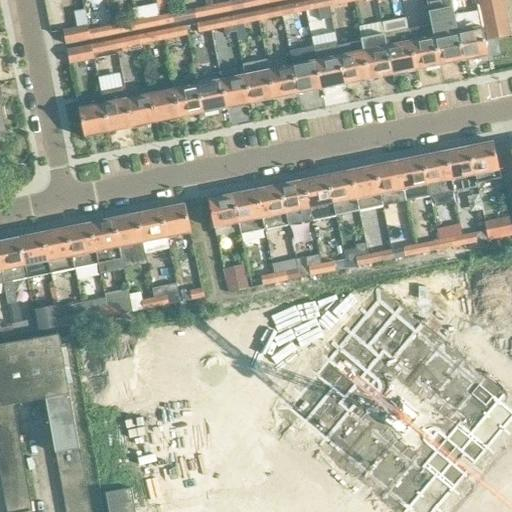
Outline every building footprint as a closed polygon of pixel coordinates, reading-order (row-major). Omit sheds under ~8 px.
[(256,6),(254,0),(230,0),(231,2),(233,11),(256,6)] [(328,0),(314,0),(304,2),(306,11),(318,8),(321,21),(332,19),(330,6),(328,0)] [(451,0),(437,0),(427,2),(434,36),(440,66),(464,62),(455,18),(451,0)] [(507,12),(504,0),(503,0),(479,5),(481,12),(482,17),(507,12)] [(233,11),(231,2),(207,6),(209,15),(233,11)] [(306,11),(304,2),(281,7),(283,16),(285,22),(296,19),(295,13),(306,11)] [(209,15),(207,6),(183,11),(185,20),(209,15)] [(283,16),(281,7),(257,12),(259,20),(283,16)] [(88,24),(89,24),(86,9),(75,11),(78,27),(63,30),(66,44),(91,39),(89,30),(88,24)] [(259,20),(257,12),(234,16),(235,25),(243,24),(244,23),(259,20)] [(487,41),(484,29),(482,17),(481,12),(455,18),(464,62),(488,57),(485,41),(487,41)] [(509,23),(507,12),(482,17),(484,29),(509,23)] [(172,13),(160,16),(162,25),(174,22),(172,13)] [(162,25),(160,16),(136,21),(138,30),(162,25)] [(234,16),(210,21),(212,30),(224,28),(225,34),(237,32),(235,25),(234,16)] [(138,30),(136,21),(113,26),(114,34),(138,30)] [(212,30),(210,21),(198,24),(200,32),(212,30)] [(243,24),(235,25),(237,32),(239,42),(247,41),(244,23),(243,24)] [(511,36),(509,23),(484,29),(487,41),(511,36)] [(114,34),(113,26),(89,30),(91,39),(114,34)] [(188,35),(186,26),(163,30),(165,40),(188,35)] [(411,41),(409,29),(385,33),(386,37),(393,76),(417,71),(411,41)] [(165,40),(163,30),(139,35),(141,45),(165,40)] [(141,45),(139,35),(115,40),(117,49),(141,45)] [(440,66),(434,36),(411,41),(417,71),(440,66)] [(393,76),(386,37),(362,42),(370,81),(393,76)] [(115,40),(92,45),(94,54),(95,59),(118,54),(117,49),(115,40)] [(370,81),(362,42),(338,46),(340,55),(346,86),(370,81)] [(337,43),(314,48),(316,60),(322,90),(346,86),(340,55),(338,46),(337,43)] [(92,45),(67,50),(70,64),(95,59),(94,54),(92,45)] [(244,65),(244,68),(252,105),(275,100),(269,70),(267,60),(244,65)] [(322,90),(316,60),(293,65),(299,95),(322,90)] [(299,95),(293,65),(269,70),(275,100),(299,95)] [(252,105),(244,68),(220,72),(228,109),(252,105)] [(228,109),(220,72),(197,77),(204,114),(228,109)] [(204,114),(197,77),(173,82),(174,89),(180,119),(204,114)] [(134,128),(128,98),(125,87),(101,91),(104,103),(110,133),(134,128)] [(180,119),(174,89),(151,93),(157,124),(180,119)] [(157,124),(151,93),(128,98),(134,128),(157,124)] [(110,133),(104,103),(79,108),(85,138),(110,133)] [(501,178),(493,143),(469,148),(476,183),(477,183),(501,178)] [(476,183),(469,148),(445,153),(453,192),(478,187),(477,183),(476,183)] [(453,192),(445,153),(422,157),(430,197),(453,192)] [(430,197),(422,157),(398,162),(406,201),(430,197)] [(406,201),(398,162),(375,167),(383,206),(406,201)] [(383,206),(375,167),(351,171),(359,211),(383,206)] [(359,211),(351,171),(328,176),(336,216),(359,211)] [(336,216),(328,176),(304,181),(312,221),(336,216)] [(312,221),(304,181),(281,185),(288,225),(312,221)] [(288,225),(281,185),(257,190),(265,230),(288,225)] [(265,230),(257,190),(233,195),(241,231),(241,235),(265,230)] [(241,231),(233,195),(209,200),(216,236),(241,231)] [(191,234),(185,204),(161,209),(167,239),(191,234)] [(170,250),(167,239),(161,209),(138,213),(144,243),(146,255),(170,250)] [(144,243),(138,213),(114,218),(122,255),(136,252),(135,245),(144,243)] [(511,235),(511,228),(509,217),(485,222),(487,231),(486,231),(487,240),(511,235)] [(122,255),(114,218),(90,223),(99,264),(122,259),(122,255)] [(99,264),(90,223),(67,228),(75,269),(99,264)] [(436,230),(438,241),(440,249),(464,245),(462,236),(460,225),(436,230)] [(75,269),(67,228),(43,232),(51,273),(75,269)] [(487,240),(486,231),(462,236),(464,245),(487,240)] [(51,273),(43,232),(19,237),(28,278),(51,273)] [(28,278),(19,237),(0,240),(0,262),(4,283),(9,305),(17,304),(13,281),(28,278)] [(440,249),(438,241),(415,245),(417,254),(440,249)] [(366,244),(356,247),(358,257),(356,257),(357,266),(370,264),(368,255),(366,244)] [(417,254),(415,245),(404,248),(405,256),(417,254)] [(249,268),(249,248),(232,248),(232,268),(249,268)] [(394,259),(392,250),(368,255),(370,264),(394,259)] [(321,265),(322,264),(320,255),(295,260),(299,278),(322,273),(321,265)] [(495,256),(484,258),(485,266),(497,264),(495,256)] [(299,278),(295,260),(272,264),(274,274),(275,283),(299,278)] [(344,260),(322,264),(321,265),(322,273),(346,269),(344,260)] [(497,264),(485,266),(487,274),(498,272),(497,264)] [(196,268),(192,281),(206,286),(210,273),(196,268)] [(245,270),(224,274),(228,293),(249,289),(245,270)] [(275,283),(274,274),(250,279),(252,288),(275,283)] [(177,284),(165,286),(167,295),(155,298),(156,307),(169,304),(181,302),(177,284)] [(502,287),(490,290),(492,298),(503,295),(502,287)] [(205,297),(203,288),(191,291),(192,299),(205,297)] [(156,307),(155,298),(142,300),(140,291),(129,293),(133,312),(156,307)] [(133,312),(129,293),(105,297),(109,317),(133,312)] [(503,295),(492,298),(493,306),(505,303),(503,295)] [(109,317),(105,297),(81,301),(85,321),(109,317)] [(511,412),(379,300),(288,409),(410,511),(435,511),(511,420),(511,412)] [(85,321),(81,301),(58,305),(62,326),(68,325),(85,321)] [(62,326),(58,305),(35,310),(37,319),(39,331),(62,326)] [(506,308),(494,311),(496,319),(508,316),(506,308)] [(37,319),(12,324),(13,327),(14,336),(39,331),(37,319)] [(0,338),(14,336),(13,327),(1,329),(0,323),(0,338)] [(493,325),(485,334),(491,339),(499,330),(493,325)] [(499,330),(491,339),(498,344),(505,335),(499,330)] [(71,394),(60,335),(0,344),(0,406),(13,404),(47,398),(71,394)] [(197,380),(189,389),(195,394),(203,385),(197,380)] [(189,389),(181,398),(187,403),(195,394),(189,389)] [(225,393),(212,408),(242,434),(256,418),(225,393)] [(81,449),(71,394),(47,398),(57,453),(81,449)] [(0,419),(15,417),(13,404),(0,406),(0,419)] [(212,408),(200,423),(230,449),(242,434),(212,408)] [(172,409),(164,418),(170,424),(178,414),(172,409)] [(0,431),(18,429),(15,417),(0,419),(0,431)] [(164,418),(156,427),(162,433),(170,424),(164,418)] [(200,423),(187,438),(218,463),(230,449),(200,423)] [(0,444),(20,441),(18,429),(0,431),(0,444)] [(152,433),(147,439),(156,447),(161,441),(152,433)] [(187,438),(175,453),(205,478),(218,463),(187,438)] [(0,455),(22,452),(20,441),(0,444),(0,455)] [(175,453),(163,467),(193,493),(205,478),(175,453)] [(163,467),(150,483),(180,508),(193,493),(163,467)] [(84,474),(75,476),(77,486),(86,484),(84,474)] [(48,481),(39,482),(41,493),(50,491),(48,481)] [(86,484),(77,486),(79,497),(88,495),(86,484)] [(15,487),(7,488),(9,500),(17,499),(15,487)] [(136,511),(132,488),(106,492),(109,511),(136,511)] [(50,491),(41,493),(43,503),(52,501),(50,491)]
